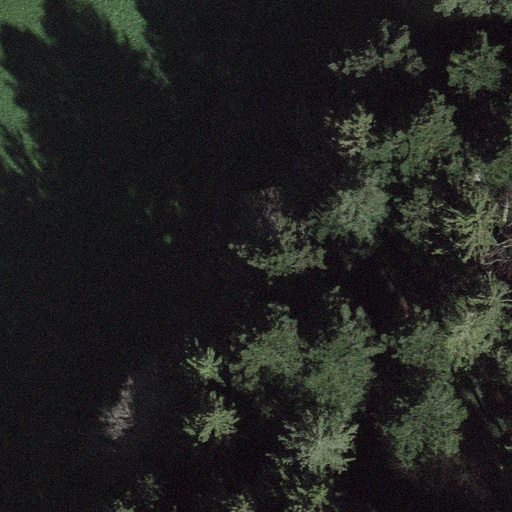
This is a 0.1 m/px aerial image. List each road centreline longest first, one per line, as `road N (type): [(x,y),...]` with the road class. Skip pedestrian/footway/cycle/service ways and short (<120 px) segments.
road 1 (track): [(511,305),(384,351),(262,318),(217,254),(220,130),(255,0)]
road 2 (track): [(217,254),(179,437),(124,511)]
